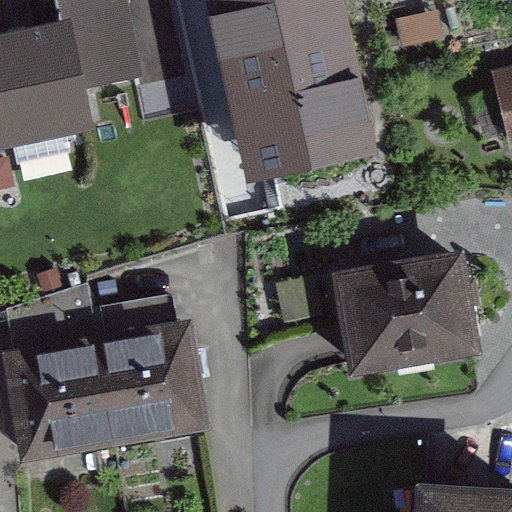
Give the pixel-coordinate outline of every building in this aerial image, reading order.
[(249,180),(378,152),(344,0),(218,0),(209,2),(249,180)] [(64,30),(0,43),(0,137),(84,120),(64,30)] [(457,257),(343,273),(357,364),(470,347),(457,257)] [(202,422),(185,327),(98,342),(115,437),(202,422)] [(115,437),(98,342),(11,357),(28,452),(115,437)] [(511,511),(511,492),(424,488),(422,511),(511,511)]
